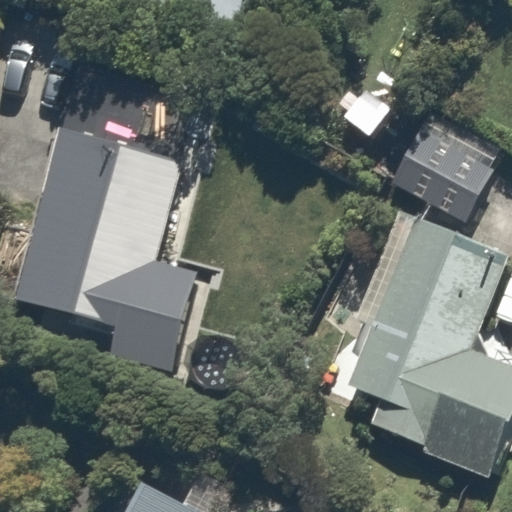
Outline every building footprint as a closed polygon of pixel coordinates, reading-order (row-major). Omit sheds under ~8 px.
[(262,0),(138,0),(240,57),(270,4),(262,0)] [(146,348),(201,166),(83,130),(27,311),(146,348)] [(490,179),(426,138),(397,183),(461,224),(490,179)] [(392,412),(381,435),(510,492),(511,486),(511,359),(492,351),(511,306),(511,257),(436,223),(359,397),(392,412)] [(195,458),(165,511),(233,511),(247,487),(195,458)]
